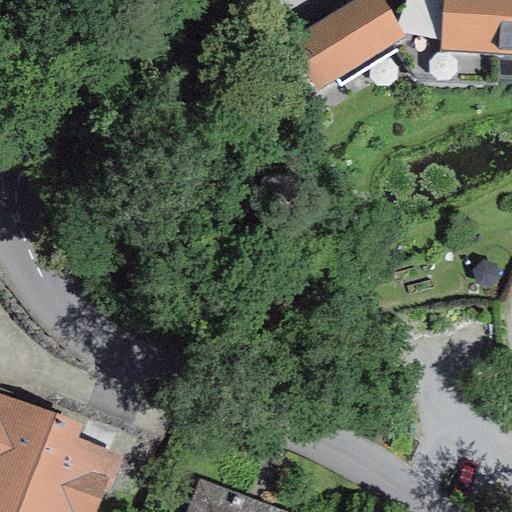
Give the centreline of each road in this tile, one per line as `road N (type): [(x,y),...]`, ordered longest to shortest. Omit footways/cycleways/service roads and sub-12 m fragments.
road 1 (residential): [(435,511),(349,450),(108,342),(51,281),(26,236),(24,197)]
road 2 (residential): [(24,197),(53,136),(226,0)]
